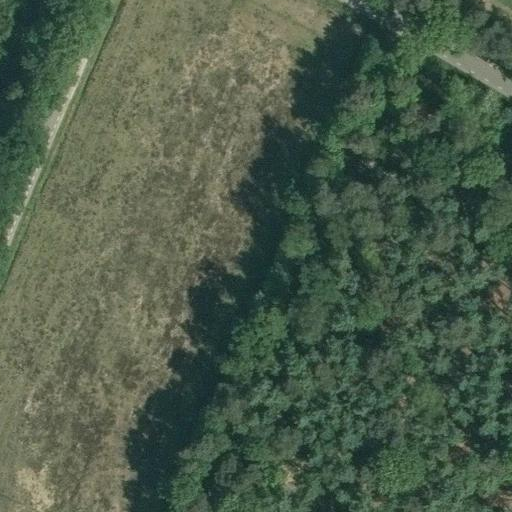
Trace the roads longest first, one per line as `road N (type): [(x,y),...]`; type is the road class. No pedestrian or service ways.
road 1 (unclassified): [(0,228),(94,0)]
road 2 (tertiary): [(511,85),(362,0)]
